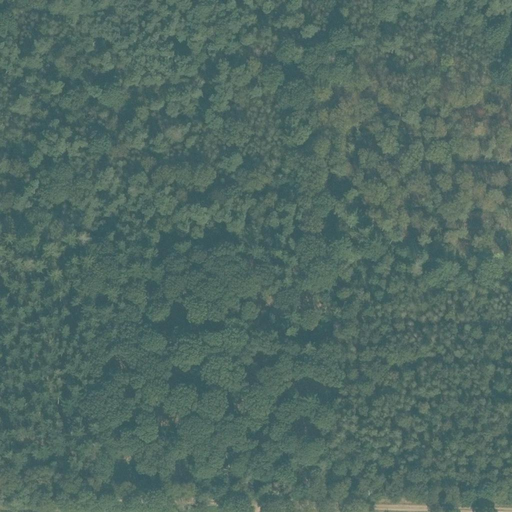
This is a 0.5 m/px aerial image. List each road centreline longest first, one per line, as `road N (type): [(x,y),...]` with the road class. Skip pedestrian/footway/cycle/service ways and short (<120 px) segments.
road 1 (track): [(332,248),(329,507)]
road 2 (track): [(0,498),(257,505)]
road 3 (track): [(329,507),(489,511)]
